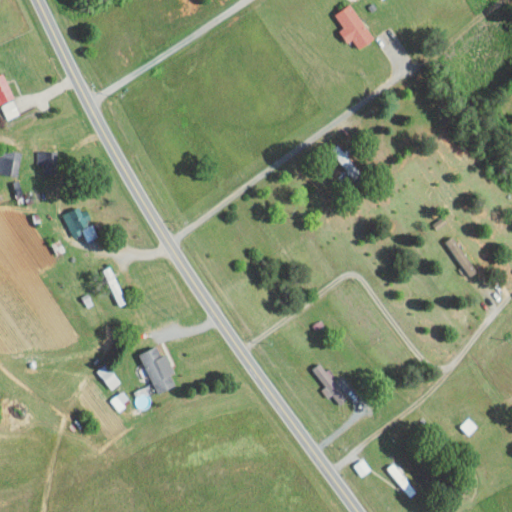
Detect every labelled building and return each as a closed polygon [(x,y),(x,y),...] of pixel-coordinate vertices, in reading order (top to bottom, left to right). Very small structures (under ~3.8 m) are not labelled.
[(333,20),(328,24),(337,36),(341,32),(349,42),(364,30),(340,0),(334,0),(324,8),(333,20)] [(0,110),(8,107),(3,93),(0,93),(0,110)] [(0,148),(0,168),(7,169),(9,150),(0,148)] [(63,231),(73,226),(76,234),(84,231),(70,199),(52,207),(63,231)] [(458,270),(466,264),(454,247),(446,252),(458,270)] [(127,347),(147,387),(168,377),(154,348),(150,350),(144,339),(127,347)] [(320,389),(322,388),(330,399),(337,393),(310,356),(300,363),(320,389)] [(85,364),(101,382),(109,374),(94,357),(85,364)] [(343,459),(351,469),(359,463),(352,453),(343,459)]
